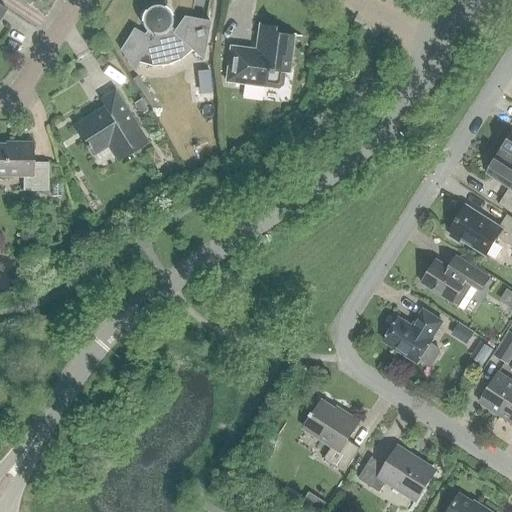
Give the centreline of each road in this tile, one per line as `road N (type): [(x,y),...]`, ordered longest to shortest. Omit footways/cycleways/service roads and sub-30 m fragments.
road 1 (tertiary): [(34,439),(71,378),(136,310),(378,136),(431,49)]
road 2 (residential): [(511,54),(345,328),(340,362),(511,472)]
road 3 (residential): [(78,0),(11,99),(0,100)]
